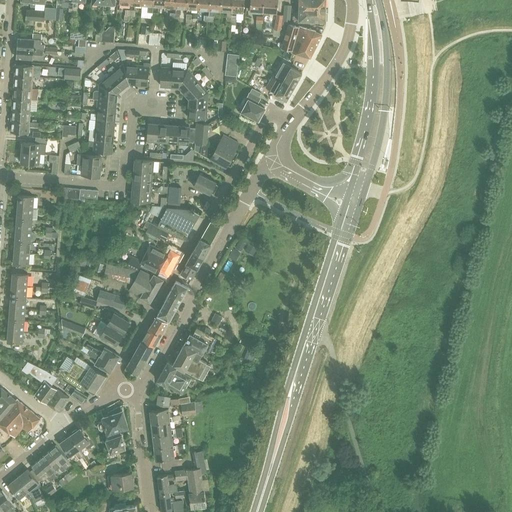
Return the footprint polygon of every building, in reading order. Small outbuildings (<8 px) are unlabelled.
[(57,7),(55,20),(62,20),(64,8),(61,8),(61,0),(57,0),(57,7)] [(73,11),(73,0),(62,0),(71,1),(71,3),(70,4),(69,11),(73,11)] [(73,0),(73,11),(78,11),(78,4),(77,3),(77,2),(86,2),(86,0),(73,0)] [(103,0),(103,4),(103,10),(109,10),(109,4),(116,5),(115,0),(103,0)] [(153,13),(153,0),(143,0),(143,5),(149,5),(148,17),(153,17),(154,13),(153,13)] [(165,0),(153,0),(153,13),(154,13),(158,13),(158,6),(165,6),(165,0)] [(176,7),(176,13),(175,30),(179,30),(180,14),(181,14),(181,8),(187,8),(188,0),(176,0),(176,7)] [(188,0),(187,8),(200,9),(200,0),(188,0)] [(200,0),(200,9),(210,10),(211,0),(200,0)] [(222,0),(211,0),(210,10),(209,15),(210,16),(210,21),(214,21),(214,10),(222,11),(222,0)] [(222,0),(222,11),(227,11),(226,22),(232,23),(233,0),(222,0)] [(233,0),(232,23),(236,23),(237,12),(244,12),(245,0),(233,0)] [(250,0),(250,10),(264,11),(264,0),(250,0)] [(264,0),(264,11),(277,12),(278,0),(264,0)] [(299,0),(299,8),(299,20),(325,21),(326,8),(325,0),(299,0)] [(26,20),(34,20),(35,9),(27,9),(26,20)] [(35,9),(34,20),(44,21),(45,19),(45,10),(35,9)] [(281,30),(283,20),(284,17),(283,17),(283,15),(277,14),(274,29),(281,30)] [(291,51),(295,39),(299,27),(289,23),(285,35),(282,47),(291,51)] [(149,34),(150,27),(141,26),(141,33),(149,34)] [(299,27),(295,39),(316,46),(322,34),(315,31),(305,28),(300,26),(300,27),(299,27)] [(86,40),(87,31),(71,30),(70,39),(79,39),(86,40)] [(102,30),(102,34),(101,40),(114,41),(115,31),(102,30)] [(160,45),(161,33),(149,32),(149,44),(160,45)] [(258,54),(256,35),(240,38),(243,56),(258,54)] [(19,38),(18,48),(45,49),(45,44),(42,44),(42,40),(19,38)] [(227,40),(219,39),(218,49),(227,49),(227,40)] [(295,39),(291,51),(292,51),(291,51),(311,57),(316,46),(295,39)] [(45,49),(18,48),(17,58),(33,59),(33,54),(43,55),(44,50),(45,50),(45,49)] [(127,56),(133,56),(140,56),(140,50),(118,49),(122,60),(127,59),(127,56)] [(110,56),(115,61),(120,56),(115,52),(110,56)] [(228,53),(227,60),(239,61),(240,54),(228,53)] [(227,60),(226,67),(238,69),(239,61),(227,60)] [(139,65),(137,83),(148,84),(149,66),(151,66),(151,63),(144,62),(144,66),(139,65)] [(17,64),(16,74),(32,75),(33,65),(17,64)] [(112,74),(123,88),(129,83),(123,64),(117,70),(113,65),(108,69),(112,74)] [(123,64),(129,83),(129,82),(137,83),(139,65),(123,64)] [(65,67),(64,75),(64,78),(80,79),(80,76),(81,69),(65,67)] [(161,85),(170,86),(172,68),(162,67),(161,85)] [(226,67),(225,74),(237,76),(238,69),(226,67)] [(291,67),(283,80),(295,86),(302,73),(291,67)] [(172,68),(170,86),(179,86),(188,69),(172,68)] [(188,69),(179,86),(184,92),(198,81),(188,69)] [(16,74),(15,86),(32,87),(32,75),(16,74)] [(112,74),(100,83),(117,93),(123,88),(112,74)] [(266,87),(274,92),(273,92),(287,100),(295,86),(283,80),(281,79),(280,81),(272,77),(266,87)] [(198,81),(184,92),(190,98),(208,92),(198,81)] [(93,99),(98,99),(116,100),(117,93),(100,83),(100,84),(99,90),(96,90),(94,92),(93,99)] [(15,86),(14,97),(31,98),(31,99),(38,100),(39,88),(31,88),(32,87),(15,86)] [(190,98),(189,106),(207,107),(208,93),(208,92),(190,98)] [(247,98),(249,99),(241,113),(248,117),(248,115),(250,116),(251,115),(259,120),(265,108),(257,104),(260,97),(250,92),(247,98)] [(14,97),(13,108),(30,110),(31,99),(31,98),(14,97)] [(98,99),(98,109),(116,111),(116,100),(98,99)] [(207,107),(189,106),(188,117),(198,118),(197,121),(206,121),(207,107)] [(13,108),(12,120),(29,121),(30,110),(13,108)] [(90,119),(97,120),(97,119),(115,121),(116,111),(98,109),(97,113),(91,113),(90,119)] [(97,120),(96,130),(114,131),(115,121),(97,119),(97,120)] [(29,121),(12,120),(11,132),(28,133),(29,126),(40,127),(41,122),(29,121)] [(196,128),(195,142),(194,150),(211,158),(226,166),(239,142),(224,134),(216,148),(209,145),(207,143),(209,123),(197,122),(196,128)] [(147,141),(158,142),(159,124),(149,123),(147,141)] [(77,125),(70,125),(64,124),(62,136),(68,137),(68,134),(76,135),(77,125)] [(159,124),(158,142),(168,142),(169,125),(159,124)] [(169,125),(168,142),(178,143),(180,125),(169,125)] [(180,125),(178,143),(189,144),(189,142),(195,142),(196,128),(190,127),(190,126),(180,125)] [(113,141),(114,131),(96,130),(89,130),(89,140),(90,140),(95,141),(95,140),(113,141)] [(47,144),(48,138),(36,137),(35,143),(23,142),(22,151),(40,153),(40,154),(45,154),(46,144),(47,144)] [(89,146),(94,146),(94,151),(112,152),(113,141),(95,140),(95,141),(90,140),(89,146)] [(71,152),(81,146),(79,141),(68,146),(71,152)] [(39,164),(40,154),(40,153),(22,151),(21,163),(39,164)] [(76,164),(83,165),(83,164),(101,166),(102,155),(77,153),(76,164)] [(50,162),(53,162),(52,173),(58,173),(60,155),(50,154),(50,162)] [(135,159),(135,169),(153,170),(153,160),(135,159)] [(83,164),(83,165),(82,175),(100,176),(101,166),(83,164)] [(135,169),(134,179),(152,181),(153,170),(135,169)] [(211,194),(217,182),(200,174),(194,186),(211,194)] [(134,179),(133,190),(151,191),(152,181),(134,179)] [(182,187),(169,186),(168,202),(181,203),(182,187)] [(73,188),(72,198),(80,198),(81,188),(73,188)] [(104,204),(119,203),(118,190),(104,191),(104,204)] [(151,191),(133,190),(132,201),(150,202),(151,191)] [(19,195),(18,206),(34,207),(34,196),(19,195)] [(18,206),(17,218),(33,219),(34,207),(18,206)] [(167,207),(162,216),(158,226),(185,240),(191,230),(201,214),(191,209),(167,207)] [(17,218),(16,229),(32,230),(33,219),(17,218)] [(201,238),(211,244),(221,226),(211,220),(201,238)] [(168,231),(146,221),(143,229),(146,230),(145,234),(158,240),(159,239),(163,241),(168,231)] [(16,229),(15,241),(31,242),(31,241),(32,241),(33,241),(34,240),(35,240),(35,239),(36,239),(36,238),(36,237),(36,236),(36,235),(36,234),(35,233),(34,232),(33,232),(33,231),(32,231),(32,230),(16,229)] [(201,238),(193,252),(203,257),(211,244),(201,238)] [(236,247),(241,250),(245,242),(240,240),(236,247)] [(15,241),(14,252),(30,253),(31,242),(15,241)] [(246,249),(253,253),(257,247),(250,243),(246,249)] [(150,244),(145,254),(173,268),(181,254),(171,249),(168,253),(150,244)] [(234,248),(229,256),(235,259),(240,252),(234,248)] [(30,253),(14,252),(14,264),(29,265),(30,253)] [(193,252),(186,264),(197,270),(203,257),(193,252)] [(132,255),(130,259),(126,267),(138,270),(141,265),(158,273),(159,271),(168,276),(173,268),(145,254),(142,260),(132,255)] [(74,255),(72,263),(85,267),(84,269),(90,271),(90,270),(92,271),(94,265),(96,266),(95,271),(102,273),(104,264),(99,263),(99,262),(74,255)] [(134,269),(107,263),(104,275),(130,283),(134,269)] [(186,264),(181,273),(192,279),(197,270),(186,264)] [(153,276),(141,269),(130,290),(141,296),(141,297),(151,302),(164,279),(154,274),(153,276)] [(13,273),(12,284),(28,285),(28,274),(13,273)] [(91,279),(74,273),(71,281),(77,283),(73,293),(84,297),(91,279)] [(176,280),(172,288),(176,290),(174,293),(182,297),(187,287),(176,280)] [(12,284),(11,296),(27,297),(28,285),(12,284)] [(172,288),(162,306),(173,312),(182,297),(174,293),(176,290),(172,288)] [(126,310),(129,298),(100,289),(97,301),(126,310)] [(11,296),(10,307),(26,308),(27,297),(11,296)] [(80,304),(95,308),(97,301),(82,297),(80,304)] [(173,312),(162,306),(158,313),(169,319),(173,312)] [(10,307),(9,319),(25,320),(26,308),(10,307)] [(115,311),(108,324),(123,333),(130,321),(121,316),(122,315),(115,311)] [(129,316),(139,320),(141,315),(131,311),(129,316)] [(79,316),(77,322),(92,328),(94,321),(79,316)] [(156,316),(149,328),(161,335),(168,323),(156,316)] [(9,319),(8,330),(24,331),(25,320),(9,319)] [(86,328),(62,319),(63,328),(71,332),(83,336),(86,328)] [(93,333),(100,337),(107,341),(108,339),(116,344),(123,333),(108,324),(101,320),(93,333)] [(190,333),(185,342),(203,352),(205,349),(208,351),(216,337),(197,326),(193,334),(190,333)] [(71,332),(63,328),(60,336),(68,339),(71,332)] [(142,340),(153,347),(154,347),(161,335),(149,328),(142,340)] [(24,331),(8,330),(8,342),(23,343),(24,331)] [(153,347),(142,340),(127,367),(138,374),(153,347)] [(82,344),(81,344),(115,364),(120,356),(105,347),(102,351),(88,343),(84,341),(82,344)] [(185,342),(174,363),(178,366),(203,380),(211,365),(207,363),(199,358),(203,352),(185,342)] [(115,364),(81,344),(79,348),(98,359),(95,364),(110,372),(115,364)] [(247,356),(252,358),(253,359),(256,352),(253,350),(250,349),(247,356)] [(50,372),(47,370),(58,377),(62,379),(63,378),(81,390),(81,391),(88,396),(88,395),(90,392),(94,394),(107,375),(77,356),(75,360),(65,360),(58,370),(52,369),(50,372)] [(168,360),(163,370),(188,384),(191,377),(177,368),(178,366),(174,363),(168,360)] [(43,380),(44,382),(36,394),(47,402),(57,388),(52,385),(54,382),(58,377),(47,370),(28,361),(22,369),(28,374),(31,373),(42,381),(43,380)] [(188,384),(163,370),(158,380),(182,393),(188,384)] [(54,382),(72,394),(71,395),(82,402),(84,401),(88,396),(81,391),(75,388),(62,379),(58,377),(54,382)] [(0,419),(16,400),(2,387),(0,388),(0,419)] [(57,388),(47,402),(47,403),(57,410),(60,409),(69,397),(58,388),(58,389),(57,388)] [(169,406),(170,397),(159,395),(158,404),(169,406)] [(171,405),(180,404),(179,396),(170,397),(171,405)] [(16,400),(0,419),(0,424),(15,437),(23,428),(29,433),(41,418),(18,399),(16,400)] [(202,400),(195,401),(181,404),(183,415),(197,413),(196,410),(203,409),(202,400)] [(152,423),(170,421),(169,408),(151,411),(151,413),(149,415),(149,418),(152,420),(152,423)] [(106,429),(109,438),(122,433),(121,430),(128,428),(123,411),(109,415),(108,414),(105,415),(104,416),(103,417),(104,421),(100,422),(99,424),(100,429),(102,430),(106,429)] [(154,435),(172,433),(170,421),(152,423),(152,424),(150,426),(151,429),(153,431),(154,435)] [(87,437),(80,428),(78,430),(76,429),(72,432),(72,434),(70,435),(80,448),(85,445),(88,448),(94,444),(88,436),(87,437)] [(122,433),(109,438),(107,438),(111,452),(126,447),(122,433)] [(155,447),(173,445),(172,433),(154,435),(154,439),(152,441),(153,444),(155,446),(155,447)] [(85,455),(80,448),(70,435),(67,438),(65,437),(62,439),(62,441),(61,442),(70,455),(76,451),(78,454),(79,453),(82,457),(85,455)] [(68,459),(57,445),(57,446),(56,445),(54,447),(53,448),(51,450),(66,468),(69,466),(65,461),(68,459)] [(175,457),(173,445),(155,447),(155,450),(154,453),(154,455),(156,457),(156,459),(175,457)] [(66,468),(51,450),(49,452),(48,452),(46,453),(46,454),(45,455),(56,469),(59,466),(62,471),(66,468)] [(193,452),(195,468),(187,469),(175,471),(176,480),(188,478),(190,492),(189,492),(191,508),(207,505),(205,490),(204,490),(202,473),(206,472),(203,450),(193,452)] [(45,455),(39,460),(54,478),(57,476),(53,471),(56,469),(45,455)] [(54,478),(39,460),(33,465),(44,479),(47,477),(50,481),(54,478)] [(28,468),(18,477),(33,495),(32,496),(35,502),(45,497),(39,486),(41,484),(39,482),(28,468)] [(75,468),(69,472),(73,477),(79,473),(75,468)] [(73,477),(69,472),(65,475),(69,481),(73,477)] [(109,490),(134,487),(133,472),(108,475),(109,490)] [(158,475),(160,493),(170,492),(175,491),(178,491),(177,486),(175,483),(171,484),(171,479),(174,479),(173,473),(158,475)] [(33,495),(18,477),(8,485),(19,498),(25,493),(29,498),(32,496),(33,495)] [(62,486),(67,483),(63,477),(58,481),(62,486)] [(49,496),(57,490),(53,484),(45,490),(49,496)] [(2,490),(0,491),(0,502),(8,511),(16,511),(11,505),(13,503),(2,490)] [(171,503),(170,492),(160,493),(162,511),(172,510),(172,509),(174,509),(174,511),(185,510),(183,500),(173,501),(173,502),(171,503)] [(110,510),(109,501),(101,502),(101,510),(110,510)] [(8,511),(0,502),(0,511),(8,511)] [(137,511),(136,505),(126,506),(126,502),(115,503),(115,507),(110,508),(110,511),(137,511)]
